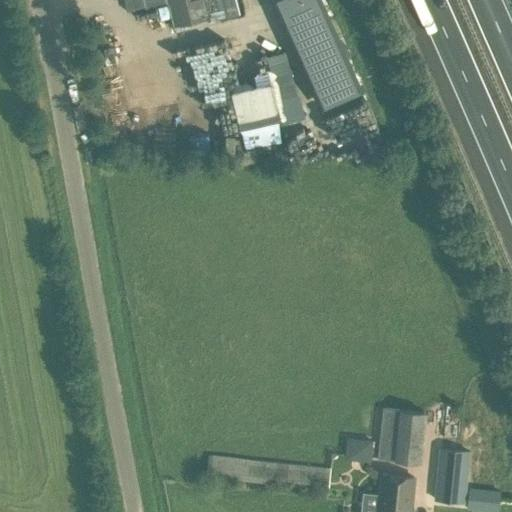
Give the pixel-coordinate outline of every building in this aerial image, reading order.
[(168,0),(173,25),(204,18),(204,20),(235,13),(232,0),(168,0)] [(357,96),(315,0),(281,0),(330,109),(357,96)] [(216,40),(234,119),(267,111),(264,96),(289,90),(278,46),(254,51),(250,32),(216,40)] [(382,409),(378,459),(418,463),(423,413),(382,409)] [(349,438),(347,460),(370,462),(373,440),(349,438)] [(438,449),(435,502),(464,504),(463,511),(496,511),(497,511),(498,493),(467,491),(469,451),(438,449)] [(208,457),(206,479),(328,492),(331,470),(208,457)] [(381,476),(377,511),(410,511),(413,479),(381,476)]
